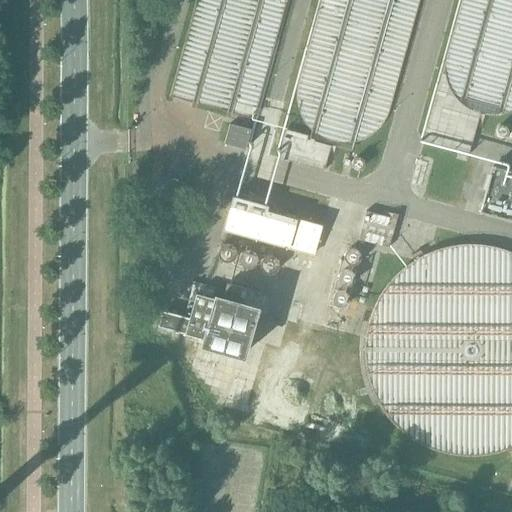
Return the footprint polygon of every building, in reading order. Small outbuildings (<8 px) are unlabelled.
[(245,149),(250,129),(229,123),(224,143),(245,149)] [(511,171),(492,166),(480,211),(511,220),(511,171)] [(182,200),(187,183),(161,176),(156,193),(182,200)] [(320,226),(294,218),(266,211),(268,206),(232,196),(223,229),(313,254),(320,226)] [(388,248),(396,219),(366,211),(358,239),(388,248)] [(403,430),(409,435),(422,443),(429,446),(444,451),(459,453),(475,453),(490,451),(505,447),(511,444),(511,252),(505,250),(490,245),(475,243),(459,244),(444,246),(429,251),(422,254),(409,262),(403,267),(391,278),(382,290),(378,296),(371,310),(367,325),(364,341),(364,356),(367,372),(371,386),(374,394),(382,407),(391,419),(403,430)] [(162,310),(157,326),(184,334),(205,339),(203,344),(242,355),(254,311),(262,314),(265,304),(257,301),(260,292),(226,283),(221,301),(214,299),(195,294),(189,317),(162,310)]
